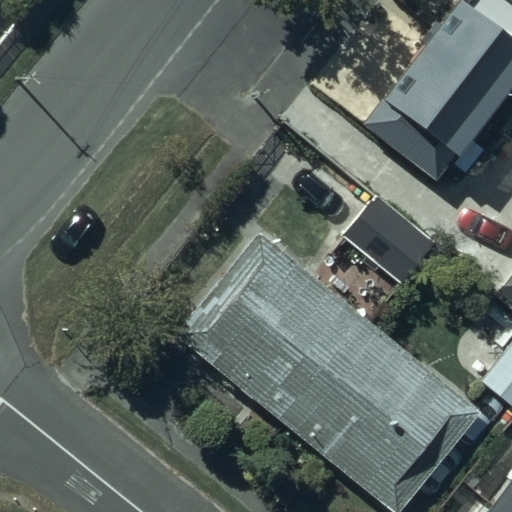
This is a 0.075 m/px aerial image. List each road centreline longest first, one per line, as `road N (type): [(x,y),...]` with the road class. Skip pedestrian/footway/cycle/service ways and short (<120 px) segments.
road 1 (residential): [(174,0),(0,225)]
road 2 (residential): [(0,398),(139,511)]
